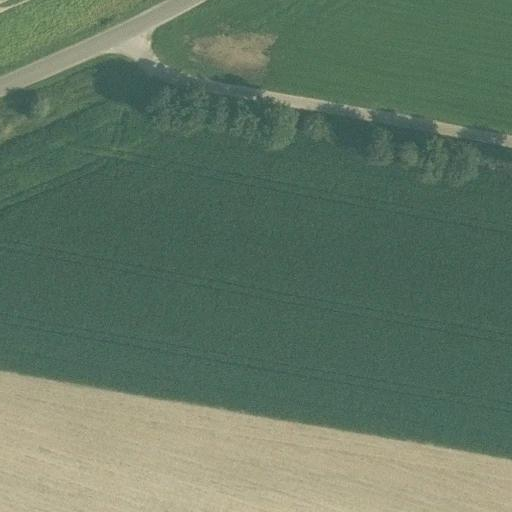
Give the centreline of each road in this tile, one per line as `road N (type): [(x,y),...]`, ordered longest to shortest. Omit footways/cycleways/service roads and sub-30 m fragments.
road 1 (unclassified): [(127,18),(152,46),(192,66),(511,129)]
road 2 (unclassified): [(127,18),(0,73)]
